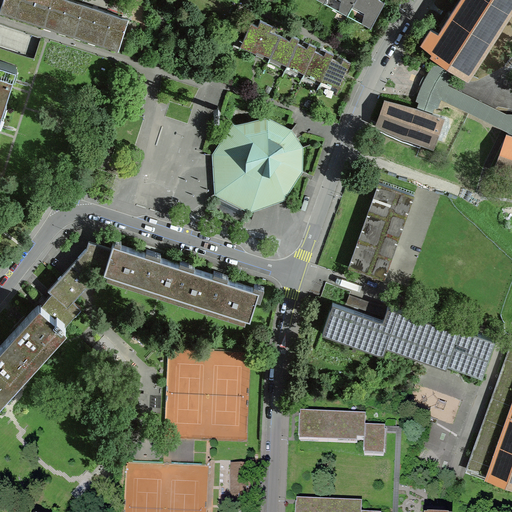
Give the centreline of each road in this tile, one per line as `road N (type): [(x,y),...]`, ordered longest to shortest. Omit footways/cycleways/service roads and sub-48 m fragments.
road 1 (residential): [(0,294),(53,223),(81,211),(298,276)]
road 2 (residential): [(416,0),(351,123),(298,276)]
road 3 (residential): [(298,276),(282,353),(274,511)]
